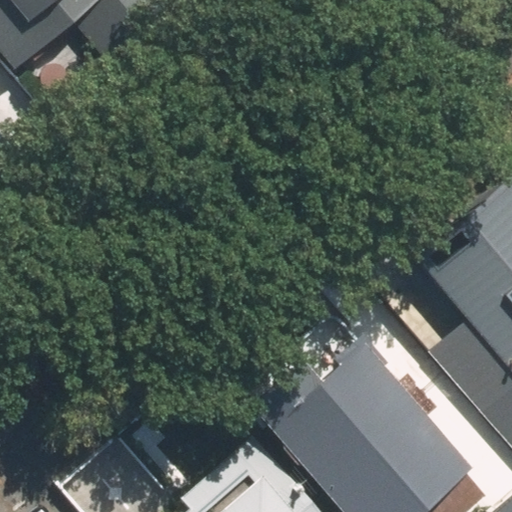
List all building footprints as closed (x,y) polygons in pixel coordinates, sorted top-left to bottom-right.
[(0,0),(0,67),(55,19),(94,63),(160,4),(156,0),(0,0)] [(0,77),(0,140),(10,151),(41,123),(0,77)] [(511,205),(488,178),(392,261),(448,326),(419,351),(511,458),(511,205)] [(313,314),(213,404),(309,511),(440,511),(465,490),(404,422),(421,407),(377,357),(363,369),(313,314)] [(298,511),(236,442),(157,511),(298,511)] [(511,511),(511,486),(511,485),(479,511),(511,511)]
